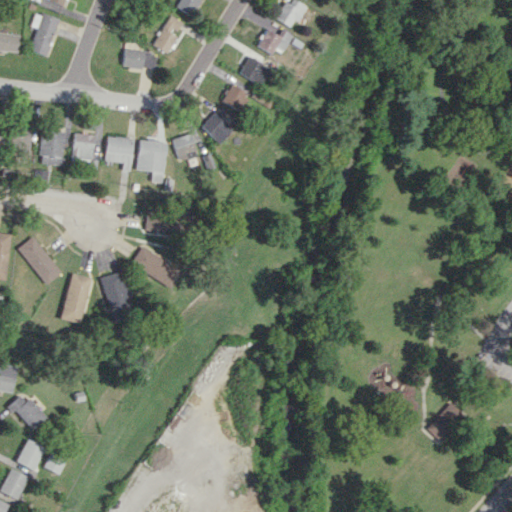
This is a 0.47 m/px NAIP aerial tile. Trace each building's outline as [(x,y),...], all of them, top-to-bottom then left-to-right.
[(177,0),(174,6),(190,15),(199,0),(177,0)] [(289,27),(303,5),(295,0),(285,0),(274,18),(289,27)] [(26,49),(44,55),(57,19),(34,11),(28,26),(34,28),(26,49)] [(174,32),(180,21),(167,14),(151,45),(165,53),(176,33),(174,32)] [(17,34),(6,33),(6,27),(0,26),(0,50),(16,52),(17,34)] [(272,48),(280,53),(290,34),(279,28),(276,34),(264,27),(255,45),(270,53),(272,48)] [(153,52),(121,49),(120,65),(152,68),(153,52)] [(269,68),(246,55),(237,73),(259,85),(269,68)] [(219,100),(238,111),(247,94),(229,84),(219,100)] [(198,126),(217,143),(230,128),(212,111),(198,126)] [(28,126),(7,126),(6,154),(27,154),(28,126)] [(63,131),(40,129),(36,163),(59,165),(63,131)] [(91,133),(71,133),(69,165),(94,166),(95,159),(90,159),(91,133)] [(194,156),(190,133),(171,137),(175,159),(194,156)] [(127,164),(131,138),(105,135),(102,161),(127,164)] [(161,181),(163,141),(136,139),(134,169),(150,170),(149,181),(161,181)] [(169,215),(144,212),(143,230),(167,232),(169,215)] [(0,231),(0,278),(4,279),(10,233),(0,231)] [(31,235),(15,247),(45,284),(60,272),(31,235)] [(128,263),(168,287),(178,270),(139,246),(128,263)] [(99,275),(107,312),(130,307),(122,271),(99,275)] [(71,272),(58,317),(78,322),(90,277),(71,272)] [(31,430),(44,416),(18,392),(5,406),(31,430)] [(449,401),(425,428),(440,442),(464,415),(449,401)] [(41,445),(22,438),(14,462),(32,469),(41,445)] [(62,460),(47,453),(41,467),(56,474),(62,460)] [(0,484),(0,492),(13,499),(25,476),(8,468),(0,484)]
